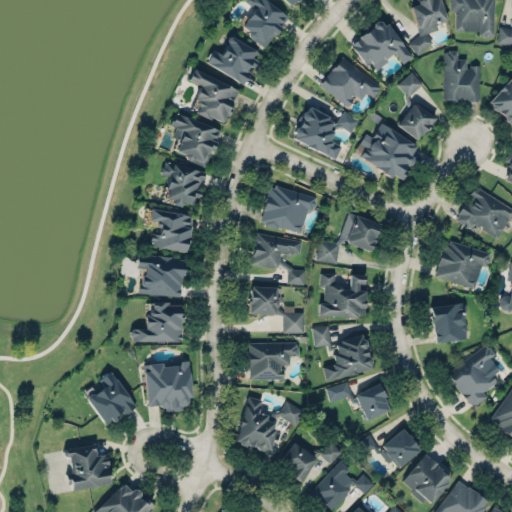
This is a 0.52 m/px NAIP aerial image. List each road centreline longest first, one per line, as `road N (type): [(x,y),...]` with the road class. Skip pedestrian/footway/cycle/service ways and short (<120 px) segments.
road 1 (residential): [(185,511),(211,448),(214,272),(235,166),(281,78),(349,0)]
road 2 (residential): [(511,469),(434,409),(407,348),(402,285),(417,208),(469,137)]
road 3 (residential): [(248,138),(417,208)]
road 4 (residential): [(211,448),(153,432),(134,441),(147,464),(200,485)]
